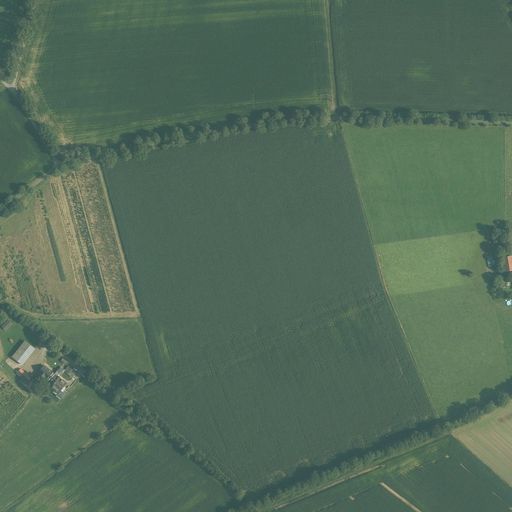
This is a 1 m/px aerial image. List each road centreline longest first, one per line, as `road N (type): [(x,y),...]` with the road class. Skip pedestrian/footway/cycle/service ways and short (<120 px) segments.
road 1 (unclassified): [(59,160),(277,118),(511,119)]
road 2 (track): [(511,386),(222,511)]
road 3 (track): [(264,511),(48,339)]
road 4 (unclassified): [(59,160),(16,84),(37,0)]
